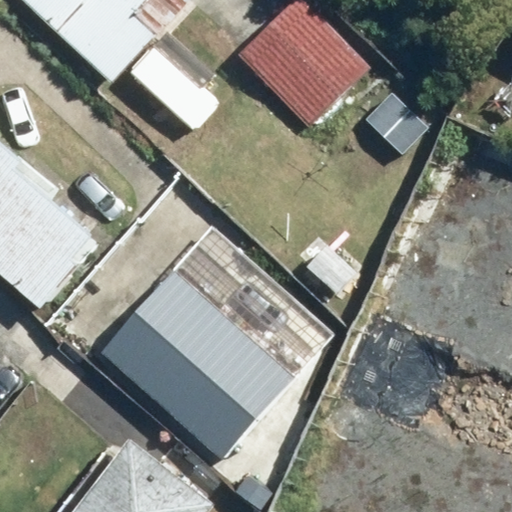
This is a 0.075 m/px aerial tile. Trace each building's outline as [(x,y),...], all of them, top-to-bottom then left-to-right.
[(44,0),(120,77),(189,10),(197,18),(207,9),(216,19),(228,7),(221,0),(44,0)] [(325,0),(302,0),(248,48),(316,126),(383,67),(325,0)] [(511,10),(511,0),(484,0),(508,16),(511,10)] [(45,150),(0,110),(0,250),(55,298),(115,230),(36,161),(45,150)] [(264,236),(237,211),(203,247),(231,272),(264,236)] [(315,364),(183,257),(108,348),(240,455),(315,364)] [(140,428),(79,511),(220,511),(232,497),(140,428)]
